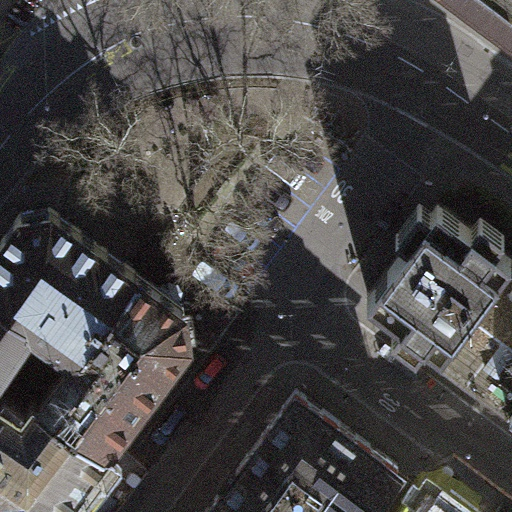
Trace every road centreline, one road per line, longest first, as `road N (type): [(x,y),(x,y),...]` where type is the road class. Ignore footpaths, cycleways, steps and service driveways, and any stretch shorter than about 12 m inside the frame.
road 1 (tertiary): [(453,87),(341,28),(259,14),(176,22),(136,35),(72,80)]
road 2 (residential): [(283,306),(511,478)]
road 3 (residential): [(283,306),(453,87)]
road 4 (residential): [(283,306),(129,511)]
